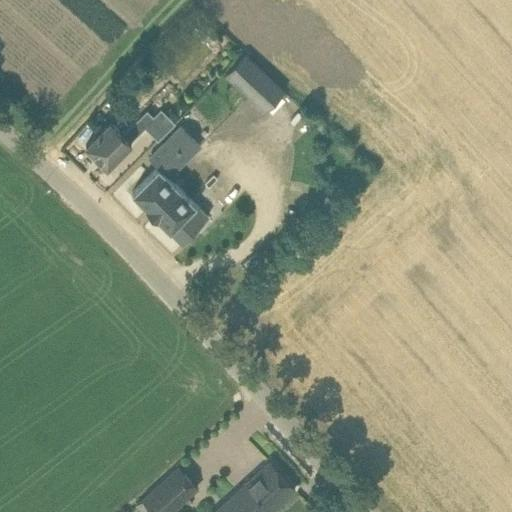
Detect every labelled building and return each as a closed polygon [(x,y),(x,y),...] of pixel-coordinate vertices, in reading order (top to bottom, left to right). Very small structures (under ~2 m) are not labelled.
[(287,90),(245,51),(224,74),(266,112),(287,90)] [(107,165),(145,128),(158,139),(175,122),(161,108),(153,116),(148,111),(124,134),(110,120),(86,144),(107,165)] [(172,229),(182,238),(207,213),(176,182),(182,176),(175,169),(200,145),(181,125),(149,157),(158,166),(135,189),(134,189),(132,190),(134,192),(135,192),(147,204),(146,204),(147,205),(149,207),(155,213),(155,214),(157,215),(158,216),(169,226),(169,227),(171,229),(171,228),(172,229)] [(186,184),(192,190),(200,183),(193,176),(186,184)] [(268,511),(296,488),(270,460),(235,492),(213,511),(268,511)] [(155,511),(171,511),(199,487),(178,464),(142,497),(155,511)]
